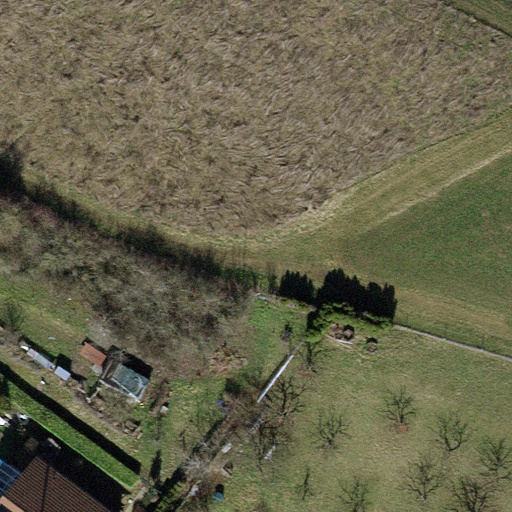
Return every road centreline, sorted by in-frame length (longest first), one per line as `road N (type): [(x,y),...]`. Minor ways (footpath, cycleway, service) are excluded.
road 1 (track): [(511,308),(0,164)]
road 2 (track): [(511,133),(332,256)]
